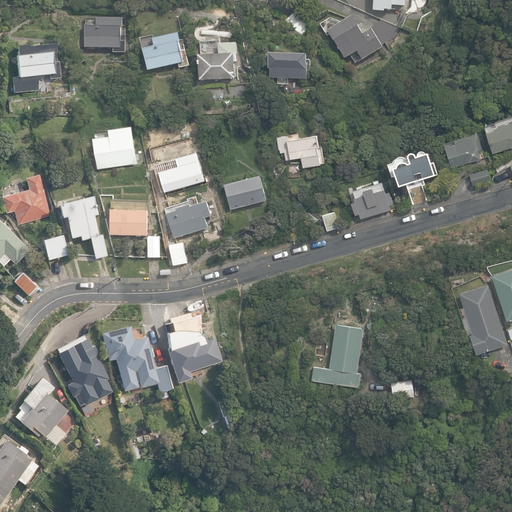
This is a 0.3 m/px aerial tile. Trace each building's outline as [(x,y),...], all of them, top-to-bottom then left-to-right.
[(372,0),(372,8),(384,8),(384,6),(391,7),(391,2),(404,3),(404,0),(372,0)] [(285,20),(299,38),(310,29),(296,11),(285,20)] [(354,13),(328,28),(346,59),(358,52),(362,60),(385,47),(383,43),(384,42),(390,49),(402,28),(381,19),(372,26),(364,25),(363,22),(360,24),(354,13)] [(117,51),(127,51),(127,34),(122,34),(123,26),(124,26),(124,17),(98,16),(98,24),(86,24),(86,46),(115,47),(117,47),(117,51)] [(144,48),(149,70),(179,63),(180,68),(190,65),(188,57),(184,58),(180,41),(181,40),(179,32),(154,38),(155,45),(144,48)] [(199,54),(200,79),(236,78),(235,61),(237,61),(237,54),(238,53),(238,42),(219,43),(219,54),(199,54)] [(12,77),(14,93),(38,90),(37,81),(43,80),(43,75),(50,74),(50,79),(61,77),(59,61),(54,62),(53,53),(57,52),(56,43),(29,46),(29,44),(18,46),(19,55),(17,55),(19,76),(12,77)] [(279,83),(289,84),(289,78),(308,78),(308,69),(307,68),(308,53),(290,52),(270,52),(269,67),(270,67),(270,77),(279,77),(279,83)] [(400,61),(404,67),(410,62),(406,56),(400,61)] [(24,98),(8,99),(9,112),(25,111),(24,98)] [(487,133),(493,154),(511,147),(511,122),(506,125),(505,124),(499,125),(497,128),(498,130),(487,133)] [(94,138),(98,169),(138,163),(138,159),(140,158),(139,153),(136,153),(133,126),(110,130),(110,135),(94,138)] [(303,158),(304,167),(321,165),(318,147),(320,147),(318,136),(300,139),(299,134),(278,137),(280,150),(281,150),(281,152),(286,152),(287,160),(303,158)] [(445,147),(452,168),(482,158),(475,137),(472,135),(457,140),(456,142),(457,143),(445,147)] [(396,175),(400,186),(436,175),(428,151),(425,152),(423,151),(420,150),(417,151),(416,153),(416,154),(415,153),(413,153),(411,153),(409,155),(409,157),(407,158),(406,157),(403,156),(400,156),(398,157),(397,157),(394,158),(392,160),(392,162),(389,163),(393,176),(396,175)] [(470,174),(474,186),(491,180),(488,169),(470,174)] [(14,211),(18,224),(50,215),(39,174),(26,178),(29,189),(2,197),(6,213),(14,211)] [(225,184),(231,209),(267,200),(261,175),(225,184)] [(359,213),(360,218),(390,209),(381,182),(376,184),(374,179),(355,185),(357,190),(353,191),(357,202),(352,204),(355,214),(359,213)] [(95,255),(95,258),(108,255),(102,233),(98,234),(94,215),(97,214),(93,195),(58,204),(62,218),(66,217),(72,238),(81,236),(82,240),(90,238),(95,255)] [(167,213),(175,237),(209,227),(206,217),(212,215),(208,200),(192,205),(191,203),(176,208),(177,210),(167,213)] [(111,234),(148,235),(149,212),(149,209),(112,208),(111,234)] [(323,215),(328,231),(340,228),(336,211),(323,215)] [(15,264),(29,249),(0,222),(0,262),(3,265),(9,259),(15,264)] [(162,226),(165,236),(171,234),(168,224),(162,226)] [(43,240),(49,260),(68,254),(63,235),(43,240)] [(149,257),(161,257),(161,236),(149,236),(149,257)] [(511,269),(492,276),(507,321),(511,319),(511,269)] [(14,281),(29,295),(37,286),(22,272),(14,281)] [(470,335),(476,355),(508,344),(488,284),(460,294),(473,334),(470,335)] [(167,352),(177,383),(192,378),(190,372),(222,361),(214,336),(205,339),(202,334),(200,315),(191,318),(190,313),(170,319),(171,321),(165,324),(167,352)] [(312,380),(359,387),(361,373),(357,373),(364,328),(336,324),(329,369),(314,366),(312,380)] [(121,380),(123,390),(137,386),(135,376),(140,375),(139,370),(154,366),(152,357),(163,354),(161,345),(149,348),(146,336),(130,340),(128,334),(104,341),(107,353),(113,352),(119,373),(112,375),(114,382),(121,380)] [(79,394),(84,405),(99,398),(93,386),(108,378),(96,354),(98,353),(94,345),(92,346),(87,337),(57,352),(72,381),(66,384),(72,397),(79,394)] [(153,368),(159,392),(172,388),(166,365),(153,368)] [(47,435),(54,441),(62,432),(54,425),(67,410),(48,394),(53,387),(41,377),(22,400),(31,408),(20,421),(37,436),(40,433),(45,437),(47,435)] [(392,382),(394,399),(416,396),(413,379),(392,382)] [(224,416),(228,429),(235,427),(231,414),(224,416)] [(90,440),(94,447),(100,444),(97,437),(90,440)] [(0,503),(33,458),(25,452),(27,450),(19,445),(17,448),(5,439),(0,446),(0,503)] [(118,465),(133,460),(131,454),(116,460),(118,465)] [(40,461),(46,466),(51,461),(45,455),(40,461)]
